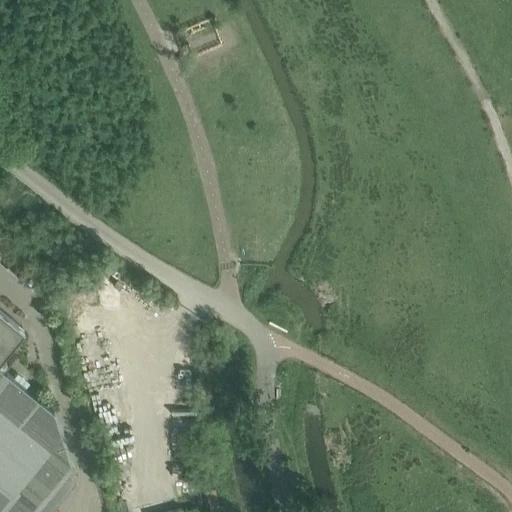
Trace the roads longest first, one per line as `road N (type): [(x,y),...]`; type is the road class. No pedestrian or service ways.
road 1 (unclassified): [(265,352),(233,314),(101,234),(0,155)]
road 2 (unknown): [(0,292),(41,347),(68,412),(82,487),(71,511)]
road 3 (unclassified): [(265,352),(269,454),(286,511)]
